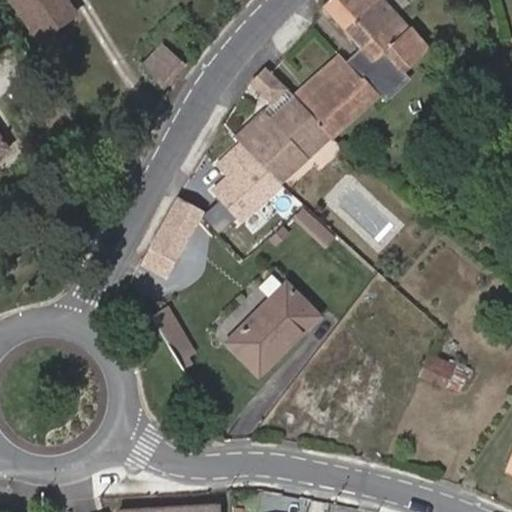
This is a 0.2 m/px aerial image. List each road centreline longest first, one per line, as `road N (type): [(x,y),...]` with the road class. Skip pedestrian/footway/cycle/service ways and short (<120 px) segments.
road 1 (residential): [(84,329),(187,134),(287,0)]
road 2 (tertiary): [(461,511),(282,465),(179,461),(114,429)]
road 3 (tertiary): [(0,450),(32,467),(57,468),(80,462),(114,429)]
